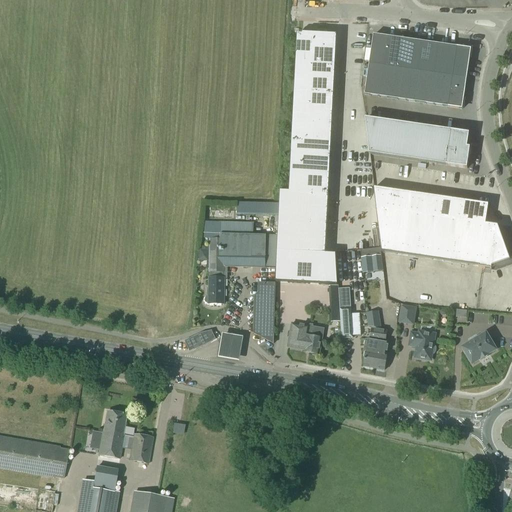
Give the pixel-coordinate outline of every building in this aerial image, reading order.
[(295,64),(313,64),(314,49),(314,34),(302,34),(302,35),(297,35),(295,64)] [(337,36),(314,34),(314,49),(336,51),(337,36)] [(470,53),(471,50),(373,36),(364,96),(462,110),(462,107),(464,108),(465,103),(463,103),(470,58),(472,58),(472,54),(470,53)] [(336,51),(314,49),(313,64),(335,66),(336,51)] [(313,64),(295,64),(295,79),(335,81),(335,66),(313,64)] [(295,79),(294,94),(334,96),(335,81),(295,79)] [(294,94),(293,109),(333,111),(334,96),(294,94)] [(332,126),(333,111),(293,109),(292,124),(332,126)] [(466,135),(365,120),(369,156),(467,170),(469,157),(471,158),(471,153),(469,152),(470,149),(464,149),(466,135)] [(291,139),(331,141),(332,126),(292,124),(291,139)] [(291,139),(291,154),(316,155),(331,156),(331,141),(291,139)] [(291,154),(290,170),(330,172),(331,156),(316,155),(291,154)] [(290,170),(289,187),(329,189),(330,172),(290,170)] [(281,191),(280,203),(328,205),(329,189),(289,187),(289,191),(281,191)] [(489,206),(374,189),(382,253),(478,267),(478,269),(491,271),(492,268),(510,261),(497,227),(486,225),(489,206)] [(234,212),(274,213),(274,201),(234,200),(234,212)] [(280,203),(279,219),(327,222),(328,205),(280,203)] [(279,219),(278,236),(326,238),(327,222),(279,219)] [(236,220),(235,227),(249,228),(249,220),(236,220)] [(199,251),(199,262),(210,262),(209,298),(207,298),(205,299),(204,301),(205,304),(207,305),(209,305),(223,305),(224,276),(227,276),(227,273),(227,268),(265,269),(266,257),(265,257),(265,251),(264,251),(265,236),(253,236),(220,235),(220,240),(210,240),(210,251),(199,251)] [(278,236),(277,253),(325,255),(326,238),(278,236)] [(361,258),(362,273),(366,273),(373,272),(371,257),(381,256),(380,248),(361,251),(362,258),(361,258)] [(277,253),(276,283),(302,285),(337,286),(335,256),(325,255),(277,253)] [(257,293),(254,297),(253,334),(274,345),(275,284),(258,283),(257,293)] [(330,303),(330,311),(340,310),(340,309),(339,302),(330,303)] [(413,326),(415,310),(401,308),(399,324),(413,326)] [(351,309),(340,309),(341,339),(353,339),(351,309)] [(378,312),(377,312),(366,314),(368,328),(381,330),(378,312)] [(291,324),(287,348),(305,351),(304,353),(311,354),(312,356),(316,356),(317,355),(319,356),(322,334),(323,330),(310,328),(291,324)] [(363,367),(374,369),(380,331),(373,330),(371,341),(366,340),(364,352),(366,353),(363,367)] [(387,333),(380,331),(374,369),(384,372),(387,355),(386,355),(387,349),(384,348),(387,333)] [(200,335),(185,342),(188,347),(190,352),(191,351),(194,350),(195,351),(211,343),(214,338),(211,332),(200,335)] [(435,352),(435,351),(435,349),(435,347),(433,347),(434,336),(419,333),(419,335),(411,334),(408,347),(416,349),(415,359),(430,362),(431,355),(434,355),(435,354),(435,352)] [(242,340),(222,336),(217,361),(238,364),(242,340)] [(488,356),(495,352),(486,336),(477,341),(471,344),(472,345),(463,350),(472,365),(479,361),(480,362),(489,357),(488,356)] [(92,433),(89,449),(99,451),(98,457),(120,461),(122,450),(124,437),(122,436),(126,416),(107,413),(103,431),(102,431),(102,434),(92,433)] [(173,425),(172,435),(183,437),(185,427),(184,426),(173,425)] [(134,436),(133,438),(131,451),(130,451),(128,463),(148,466),(152,439),(134,436)] [(68,451),(64,450),(0,439),(0,468),(63,480),(68,451)] [(118,471),(96,468),(92,489),(114,493),(118,471)] [(76,511),(114,511),(118,495),(114,494),(114,493),(92,489),(93,483),(82,481),(76,511)] [(130,511),(170,511),(172,501),(134,494),(130,511)]
